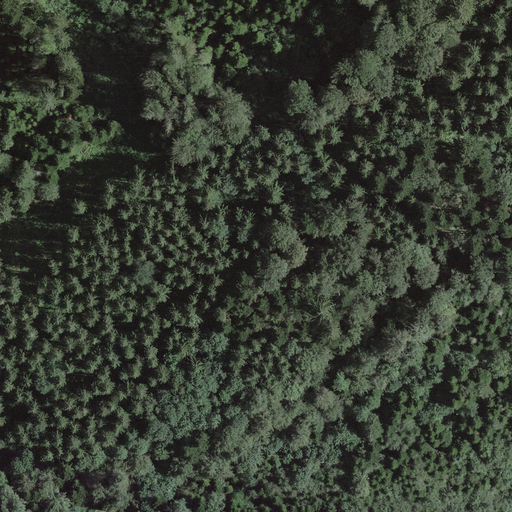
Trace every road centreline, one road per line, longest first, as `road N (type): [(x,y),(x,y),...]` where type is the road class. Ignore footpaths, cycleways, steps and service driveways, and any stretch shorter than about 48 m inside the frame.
road 1 (track): [(0,398),(200,203),(272,88)]
road 2 (track): [(319,0),(272,88),(226,135),(97,169),(0,211)]
